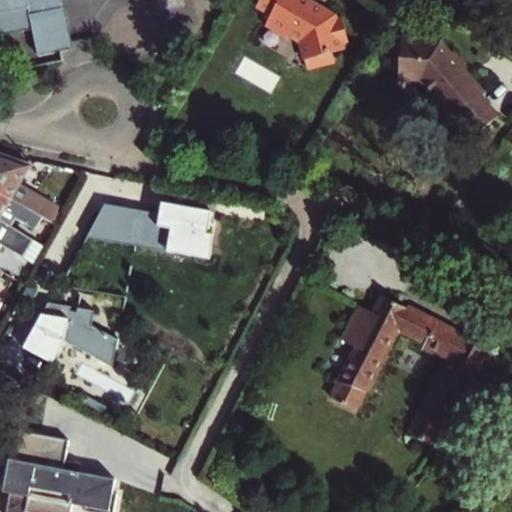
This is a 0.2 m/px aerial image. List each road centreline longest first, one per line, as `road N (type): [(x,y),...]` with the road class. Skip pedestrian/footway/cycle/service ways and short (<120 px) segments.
road 1 (track): [(127,136),(142,155),(181,171),(422,221),(511,279)]
road 2 (residential): [(94,149),(112,147),(132,127),(133,99),(121,84),(104,77),(76,84),(65,99),(65,127)]
